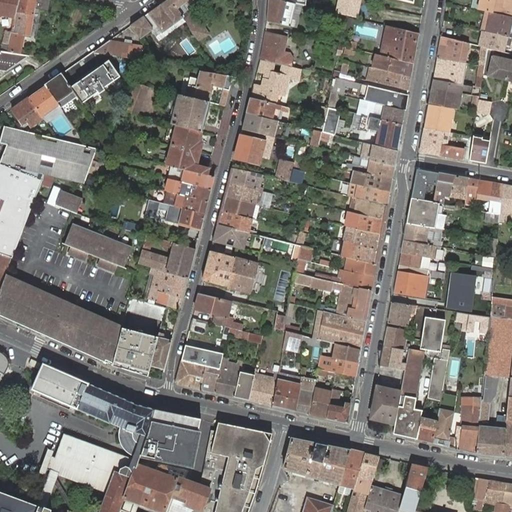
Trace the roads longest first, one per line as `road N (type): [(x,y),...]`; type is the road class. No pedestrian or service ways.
road 1 (residential): [(262,0),(253,66),(166,398)]
road 2 (residential): [(356,440),(408,157)]
road 3 (secondary): [(0,329),(166,398)]
road 4 (residential): [(144,7),(0,106)]
road 5 (residential): [(408,157),(435,0)]
road 6 (secondary): [(356,440),(511,471)]
road 7 (secondary): [(166,398),(284,424)]
